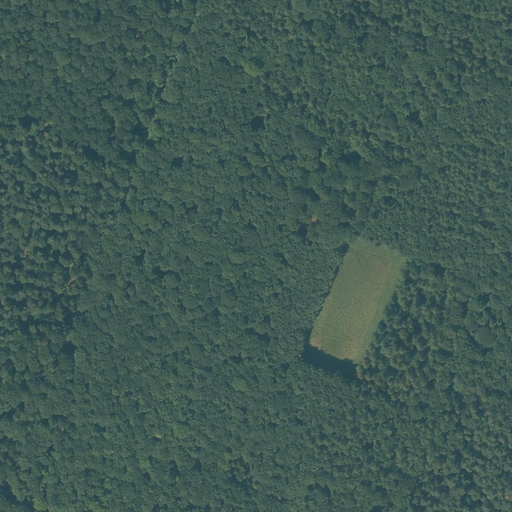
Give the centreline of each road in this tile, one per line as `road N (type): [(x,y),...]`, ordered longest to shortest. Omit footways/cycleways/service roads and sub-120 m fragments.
road 1 (track): [(197,0),(6,489)]
road 2 (track): [(405,511),(511,240)]
road 3 (track): [(322,384),(437,432)]
